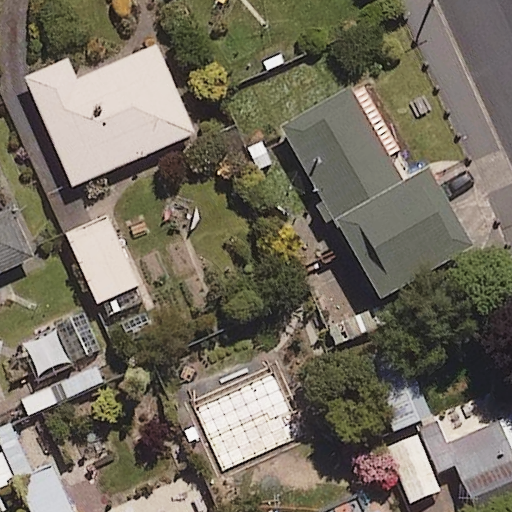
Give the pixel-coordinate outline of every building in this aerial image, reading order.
[(194,129),(156,41),(76,76),(67,55),(25,73),(72,182),(194,129)] [(403,175),(353,85),(281,125),(375,293),(467,241),(423,163),(403,175)] [(0,268),(32,254),(9,202),(0,205),(0,268)] [(144,299),(110,214),(68,232),(102,316),(144,299)] [(68,358),(55,328),(25,341),(38,371),(68,358)] [(429,414),(401,342),(364,356),(393,428),(429,414)] [(455,463),(474,511),(488,511),(511,502),(511,411),(495,419),(490,408),(461,419),(466,432),(446,440),(437,418),(421,425),(438,469),(455,463)] [(439,486),(414,431),(385,444),(409,499),(439,486)] [(74,511),(53,466),(18,481),(32,511),(74,511)]
